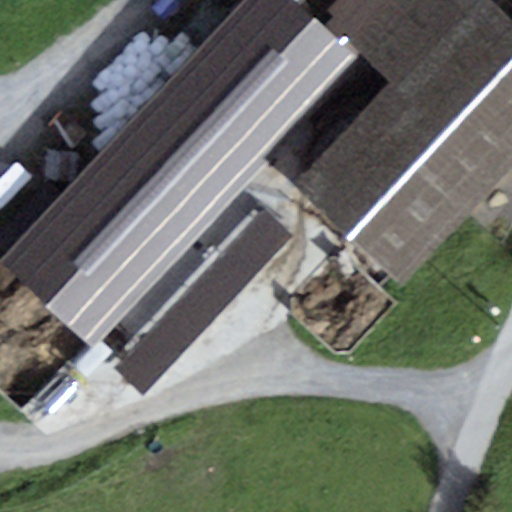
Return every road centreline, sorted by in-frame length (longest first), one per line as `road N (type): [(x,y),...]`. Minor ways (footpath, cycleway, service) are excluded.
road 1 (track): [(499,385),(287,375),(133,414),(47,447),(0,451)]
road 2 (track): [(0,107),(94,60),(155,0)]
road 3 (track): [(448,511),(511,353)]
